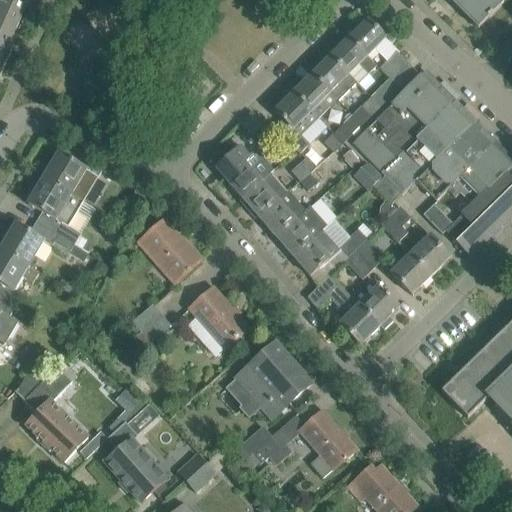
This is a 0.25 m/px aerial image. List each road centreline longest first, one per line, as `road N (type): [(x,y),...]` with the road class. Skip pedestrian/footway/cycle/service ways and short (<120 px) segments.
road 1 (residential): [(358,389),(175,176)]
road 2 (residential): [(175,176),(352,0)]
road 3 (residential): [(511,246),(358,389)]
road 4 (residential): [(472,511),(358,389)]
road 5 (residential): [(175,176),(54,118)]
